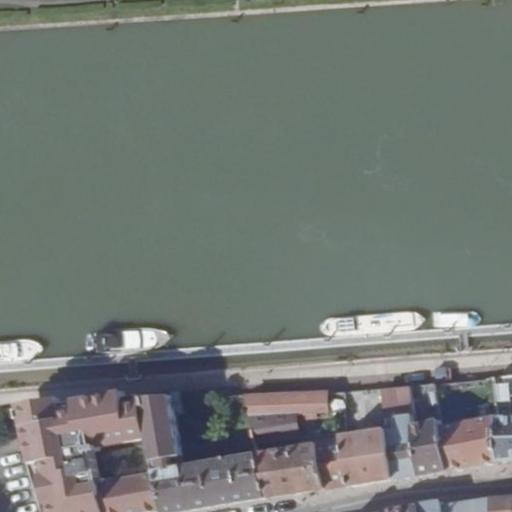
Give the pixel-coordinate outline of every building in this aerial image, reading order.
[(511,403),(511,376),(494,379),(496,419),(500,419),(506,418),(506,404),(511,403)] [(439,393),(438,384),(431,385),(432,393),(439,393)] [(416,415),(412,387),(384,389),(388,421),(402,419),(403,429),(416,426),(415,416),(416,415)] [(348,413),(347,392),(347,391),(248,395),(247,395),(253,423),(257,444),(286,438),(287,439),(301,437),(298,415),(306,415),(306,418),(317,418),(318,414),(348,413)] [(187,416),(183,395),(175,395),(175,396),(179,417),(187,416)] [(201,404),(201,395),(189,395),(189,404),(201,404)] [(194,511),(234,505),(269,499),(260,455),(248,458),(187,468),(177,470),(175,460),(186,457),(179,417),(175,396),(146,398),(166,511),(194,511)] [(166,511),(146,398),(31,407),(25,417),(36,455),(48,453),(51,475),(48,476),(54,511),(166,511)] [(511,417),(506,418),(500,419),(498,465),(511,462),(511,417)] [(402,419),(388,421),(390,431),(403,429),(402,419)] [(500,419),(496,419),(443,428),(449,473),(498,465),(500,419)] [(449,473),(443,428),(443,421),(416,426),(423,477),(449,473)] [(257,444),(253,423),(242,424),(248,458),(260,455),(257,444)] [(396,482),(423,477),(416,426),(403,429),(390,431),(396,481),(396,482)] [(353,488),(396,481),(390,431),(372,434),(360,436),(347,439),(353,488)] [(329,491),(353,488),(347,439),(317,443),(317,445),(320,445),(328,490),(329,491)] [(269,499),(328,490),(320,445),(317,445),(308,447),(260,455),(269,499)] [(177,470),(187,468),(186,457),(175,460),(177,470)] [(493,511),(511,511),(511,497),(492,499),(493,511)] [(493,511),(492,499),(446,507),(445,503),(443,503),(444,511),(493,511)] [(444,511),(443,503),(421,507),(421,511),(444,511)]
